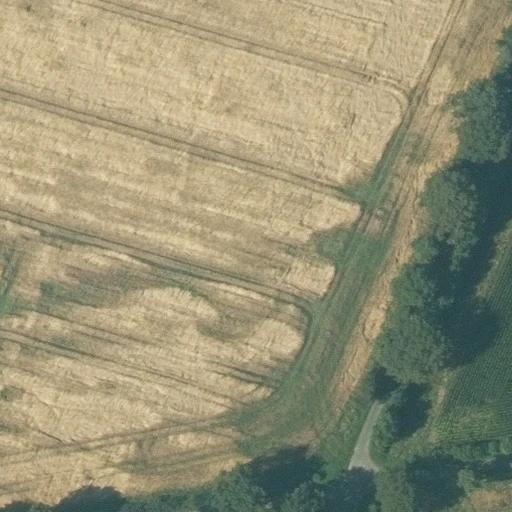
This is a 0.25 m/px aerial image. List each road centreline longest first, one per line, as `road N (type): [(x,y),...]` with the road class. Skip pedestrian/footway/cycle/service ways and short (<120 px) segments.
road 1 (unclassified): [(511,93),(347,490)]
road 2 (unclassified): [(347,490),(511,461)]
